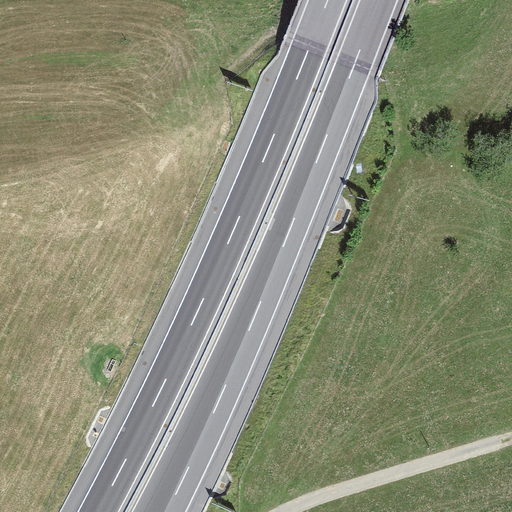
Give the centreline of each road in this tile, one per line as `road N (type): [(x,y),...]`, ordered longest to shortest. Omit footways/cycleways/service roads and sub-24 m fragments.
road 1 (motorway): [(326,0),(165,382),(99,511)]
road 2 (motorway): [(160,511),(284,237),(377,0)]
road 3 (track): [(289,511),(511,439)]
